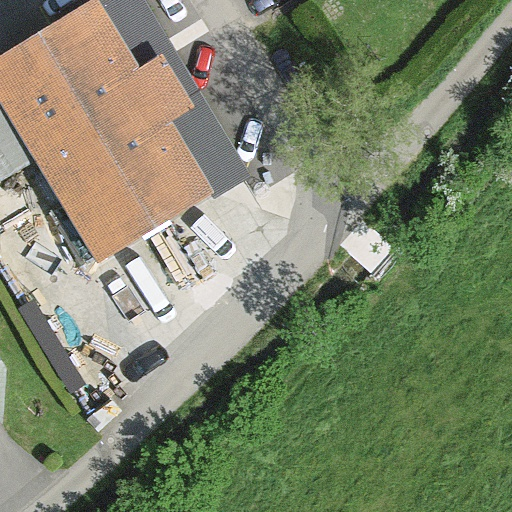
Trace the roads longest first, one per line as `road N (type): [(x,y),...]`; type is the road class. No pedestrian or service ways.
road 1 (residential): [(36,511),(126,440),(342,214)]
road 2 (residential): [(342,214),(511,25)]
road 3 (residential): [(213,0),(342,214)]
